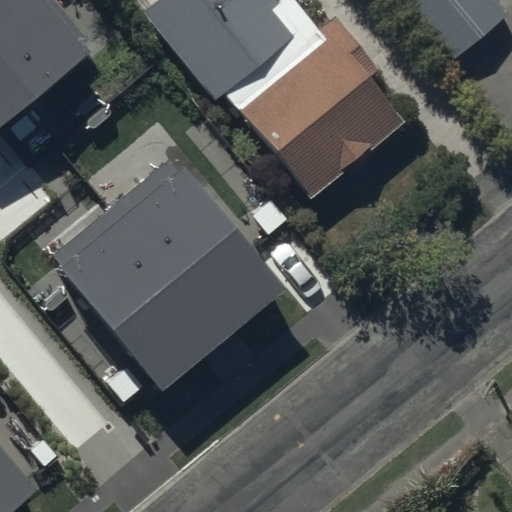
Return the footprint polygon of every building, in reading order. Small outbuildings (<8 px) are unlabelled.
[(42,0),(0,0),(0,134),(91,58),(42,0)] [(269,0),(162,0),(139,20),(214,110),(223,103),(291,46),(268,18),(278,10),(269,0)] [(499,9),(491,0),(403,0),(446,52),(499,9)] [(375,79),(330,25),(316,37),(287,2),(278,10),(268,18),(291,46),(223,103),(313,208),(406,130),(368,85),(375,79)] [(161,165),(46,261),(62,280),(59,282),(158,400),(276,302),(161,165)] [(31,511),(0,472),(0,511),(31,511)]
